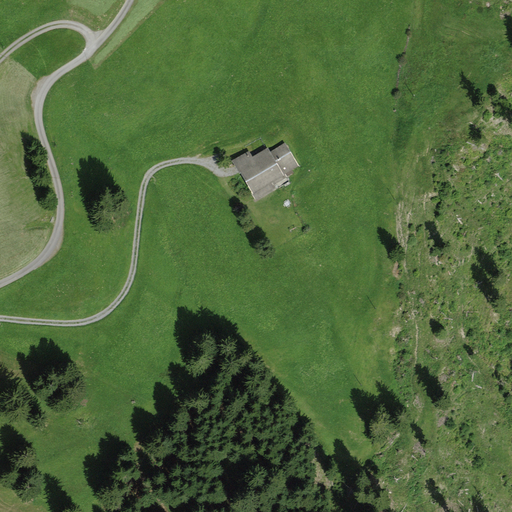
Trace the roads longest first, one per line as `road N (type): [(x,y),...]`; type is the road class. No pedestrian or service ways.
road 1 (unclassified): [(0,281),(46,257),(59,230),(60,202),(36,115),(43,88),(97,42),(126,0)]
road 2 (track): [(203,163),(152,172),(124,294),(104,314),(68,326),(0,320)]
